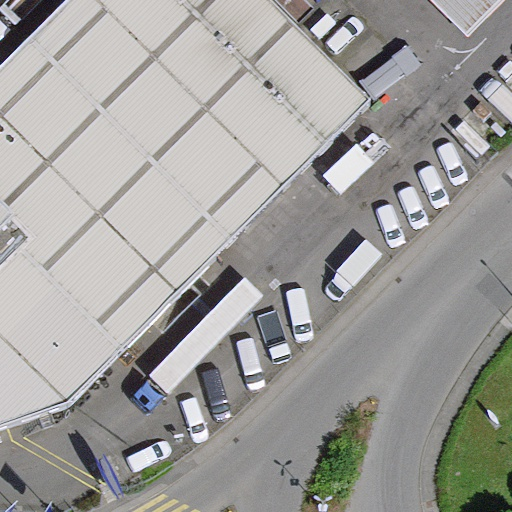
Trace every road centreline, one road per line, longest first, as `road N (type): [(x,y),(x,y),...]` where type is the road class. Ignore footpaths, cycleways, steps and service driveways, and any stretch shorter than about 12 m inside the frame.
road 1 (unclassified): [(443,301),(348,377),(277,452)]
road 2 (unclassified): [(383,511),(443,301)]
